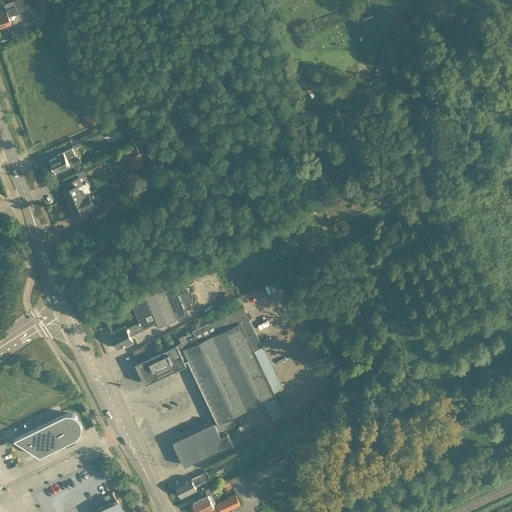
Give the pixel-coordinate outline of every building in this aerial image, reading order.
[(8,16),(37,4),(35,0),(12,0),(13,0),(2,4),(4,9),(0,9),(0,25),(9,22),(10,22),(8,16)] [(99,108),(86,115),(91,126),(104,119),(99,108)] [(88,133),(71,141),(75,148),(91,140),(88,133)] [(58,155),(50,159),(53,163),(51,164),(54,170),(55,170),(56,170),(56,171),(57,170),(58,172),(60,171),(70,167),(75,165),(70,155),(75,153),(73,147),(72,147),(67,150),(64,151),(58,154),(58,155)] [(130,157),(135,167),(145,163),(140,152),(130,157)] [(86,165),(90,174),(104,168),(100,159),(86,165)] [(89,192),(91,191),(87,182),(83,184),(80,176),(68,182),(70,187),(64,189),(69,201),(85,194),(89,192)] [(369,185),(363,188),(370,201),(375,198),(369,185)] [(94,205),(89,192),(85,194),(69,201),(74,213),(94,205)] [(107,210),(117,205),(114,198),(104,202),(107,210)] [(200,274),(197,266),(191,269),(195,276),(200,274)] [(146,297),(133,303),(140,318),(152,312),(156,323),(158,327),(177,319),(176,318),(188,314),(176,282),(154,292),(145,296),(146,297)] [(274,392),(283,388),(244,306),(190,331),(189,329),(182,333),(183,334),(179,336),(181,341),(149,357),(143,346),(134,351),(139,361),(137,362),(143,375),(145,376),(144,378),(146,381),(148,382),(151,380),(152,378),(154,379),(174,370),(175,372),(179,370),(178,368),(187,363),(186,360),(190,358),(216,413),(214,414),(212,420),(213,422),(217,420),(223,432),(231,428),(234,419),(233,416),(264,401),(276,396),(274,392)] [(127,326),(112,333),(120,348),(134,341),(131,335),(144,329),(140,322),(128,328),(127,326)] [(285,414),(276,396),(264,401),(273,420),(285,414)] [(63,415),(14,439),(40,455),(65,443),(67,447),(75,443),(73,439),(74,438),(77,437),(78,436),(80,434),(81,431),(82,429),(82,427),(82,424),(81,422),(80,420),(79,418),(77,416),(75,415),(73,414),(70,413),(68,413),(65,414),(63,415)] [(237,440),(231,428),(223,432),(217,420),(213,422),(210,423),(173,441),(185,465),(237,440)] [(290,453),(294,461),(300,458),(296,450),(290,453)] [(258,469),(260,473),(286,461),(283,457),(258,469)] [(225,462),(215,466),(219,474),(228,469),(225,462)] [(179,490),(179,491),(180,494),(182,495),(182,496),(197,488),(195,484),(211,477),(207,470),(177,485),(179,490)] [(238,474),(230,479),(239,497),(247,492),(238,474)] [(232,487),(228,478),(222,481),(225,486),(226,485),(228,489),(232,487)] [(230,498),(219,504),(223,511),(224,511),(241,503),(236,493),(229,496),(230,498)] [(203,511),(215,506),(209,494),(193,502),(196,507),(195,508),(196,511),(203,511)] [(124,511),(117,499),(96,509),(97,511),(124,511)]
